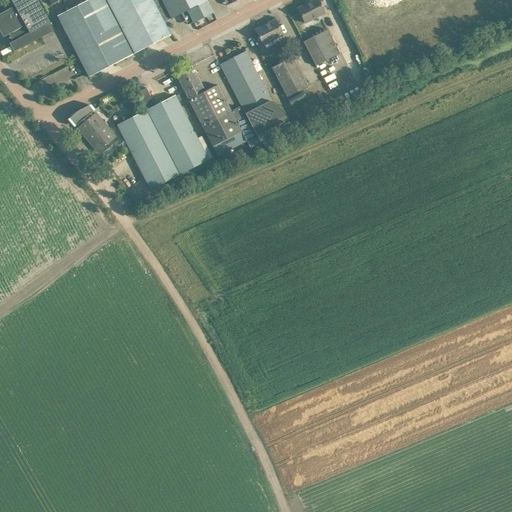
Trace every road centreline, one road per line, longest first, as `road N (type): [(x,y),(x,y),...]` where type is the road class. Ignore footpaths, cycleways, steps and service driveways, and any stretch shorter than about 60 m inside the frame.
road 1 (track): [(283,511),(212,363),(129,227)]
road 2 (unclassified): [(42,118),(271,0)]
road 3 (unclassified): [(129,227),(42,118)]
